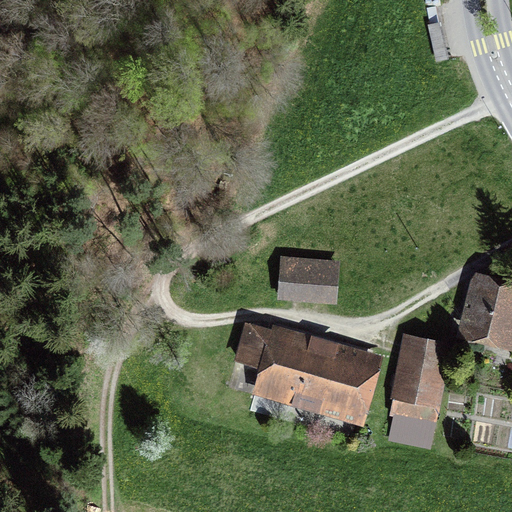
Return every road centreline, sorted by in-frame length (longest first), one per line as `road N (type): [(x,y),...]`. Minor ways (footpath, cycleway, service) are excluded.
road 1 (track): [(498,101),(290,197),(167,266),(112,375),(112,511)]
road 2 (track): [(511,245),(388,319),(361,324),(273,314),(190,319),(163,297),(167,266)]
